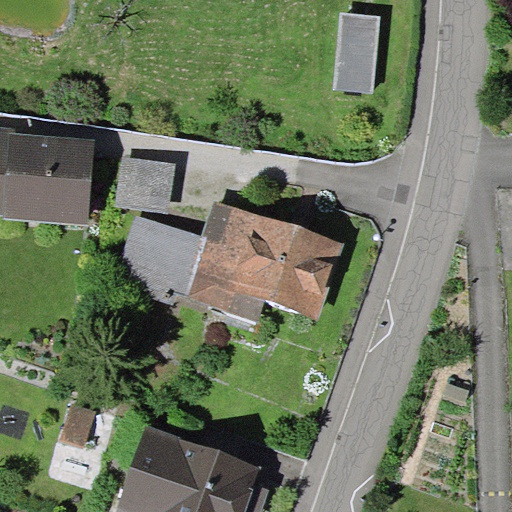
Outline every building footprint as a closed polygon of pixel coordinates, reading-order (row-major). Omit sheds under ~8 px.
[(0,219),(79,225),(85,154),(0,148),(0,219)] [(170,170),(126,163),(118,211),(163,218),(170,170)] [(308,323),(332,252),(213,211),(202,246),(144,227),(122,292),(164,306),(179,262),(199,269),(188,300),(224,312),(229,296),(308,323)] [(58,443),(79,450),(88,420),(67,414),(58,443)] [(115,511),(254,511),(260,496),(245,491),(250,476),(143,437),(115,511)]
